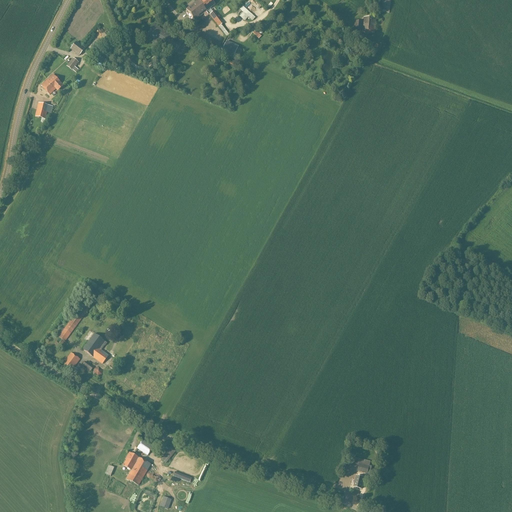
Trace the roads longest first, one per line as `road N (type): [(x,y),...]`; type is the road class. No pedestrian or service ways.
road 1 (unclassified): [(364,511),(149,424),(0,335)]
road 2 (tertiary): [(0,193),(25,89),(68,0)]
